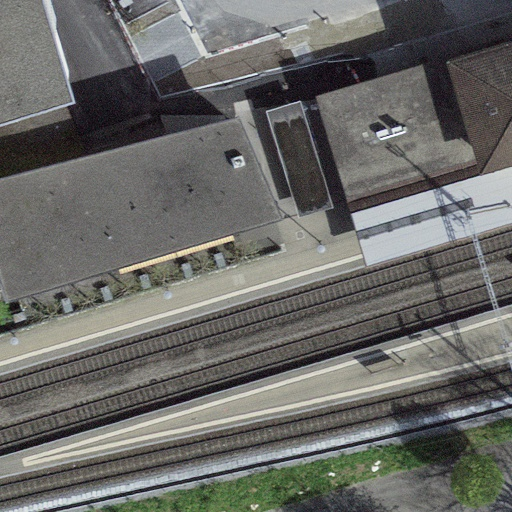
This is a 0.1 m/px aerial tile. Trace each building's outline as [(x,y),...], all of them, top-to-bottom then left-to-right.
[(0,0),(0,85),(46,72),(65,66),(45,0),(0,0)] [(361,193),(333,100),(404,79),(431,172),(487,156),(458,59),(511,42),(511,26),(407,59),(314,87),(348,197),(361,193)] [(511,42),(458,59),(487,156),(511,148),(511,42)] [(104,156),(82,162),(46,72),(0,85),(0,162),(8,179),(0,182),(0,232),(11,274),(268,205),(232,121),(127,150),(125,146),(103,152),(104,156)] [(333,100),(361,193),(431,172),(404,79),(333,100)] [(367,258),(511,214),(511,148),(487,156),(455,165),(431,172),(361,193),(348,197),(350,206),(367,258)]
